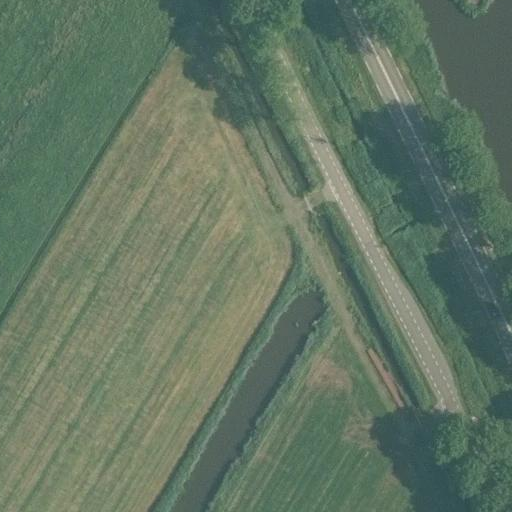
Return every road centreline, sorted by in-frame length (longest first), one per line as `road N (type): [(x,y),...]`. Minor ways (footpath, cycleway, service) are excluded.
road 1 (unclassified): [(511,500),(323,149),(253,0)]
road 2 (primary): [(511,328),(352,0)]
